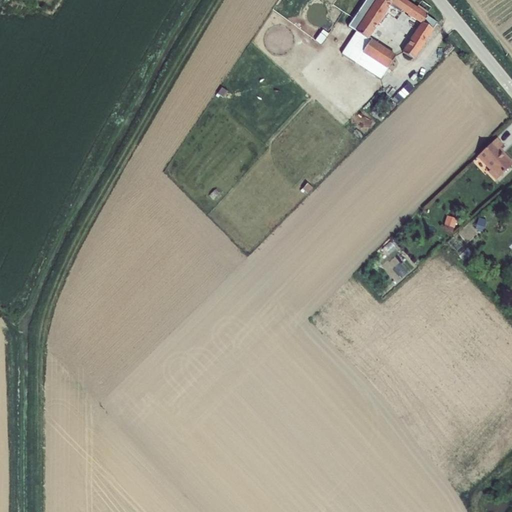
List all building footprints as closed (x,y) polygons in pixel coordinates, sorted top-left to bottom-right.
[(428,14),(405,0),(366,0),(348,27),(357,32),(369,39),(393,4),(421,23),(402,52),(414,60),(434,30),(433,30),(438,23),(427,16),(428,14)] [(350,35),(341,30),(336,37),(345,43),(350,35)] [(369,39),(357,32),(341,54),(381,80),(388,69),(387,68),(387,69),(363,54),(371,41),(369,39)] [(396,55),(372,40),(371,41),(363,54),(387,69),(387,68),(396,55)] [(503,145),(497,138),(477,158),(490,171),(488,172),(496,181),(511,166),(511,160),(500,147),(503,145)] [(457,220),(447,216),(444,225),(445,225),(454,228),(454,229),(457,220)] [(487,221),(479,218),(477,225),(485,228),(482,223),(483,220),(487,221)] [(454,228),(445,225),(444,227),(448,231),(452,233),(454,228)]
